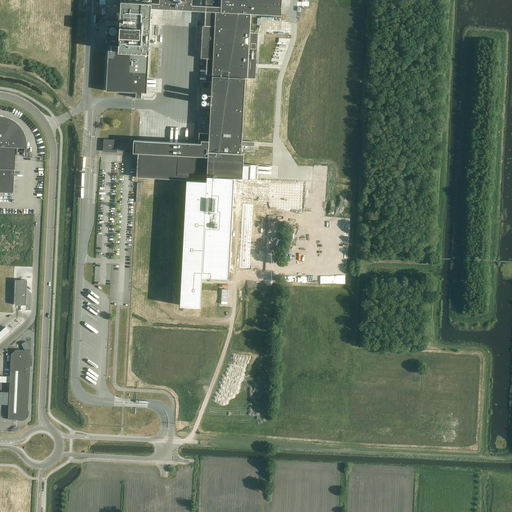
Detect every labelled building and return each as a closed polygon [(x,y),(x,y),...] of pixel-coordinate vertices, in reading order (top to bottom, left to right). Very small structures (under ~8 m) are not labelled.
[(255,79),(258,33),(250,33),(251,13),(281,15),(281,0),(205,0),(205,5),(203,5),(202,5),(192,5),(191,0),(120,0),(118,46),(108,46),(106,91),(136,92),(135,98),(141,98),(142,93),(146,93),(151,8),(178,10),(202,11),(203,11),(205,11),(204,26),(214,27),(213,58),(207,58),(206,69),(212,70),(209,133),(199,133),(198,143),(139,140),(133,140),(133,152),(138,153),(136,177),(186,180),(180,305),(200,306),(202,276),(228,278),(234,178),(242,178),(243,153),(241,153),(241,145),(254,146),(254,142),(242,141),(245,78),(247,78),(255,79)] [(117,3),(109,3),(109,13),(116,13),(117,3)] [(0,192),(14,193),(16,146),(25,146),(25,141),(24,137),(22,132),(20,128),(16,125),(13,122),(8,119),(4,118),(0,117),(0,192)] [(115,150),(115,142),(105,141),(105,150),(115,150)] [(15,279),(14,304),(25,305),(26,280),(15,279)] [(11,354),(8,419),(21,420),(22,420),(23,419),(25,419),(26,418),(27,417),(27,416),(28,414),(28,413),(30,365),(31,365),(31,359),(30,359),(31,350),(28,350),(16,350),(14,352),(11,354)]
